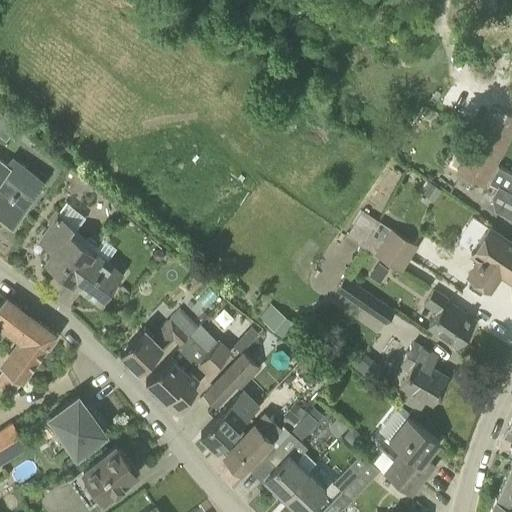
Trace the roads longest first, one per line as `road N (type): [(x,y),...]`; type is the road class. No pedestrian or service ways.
road 1 (unclassified): [(235,511),(128,380),(0,273)]
road 2 (tertiary): [(463,511),(481,440),(511,373)]
